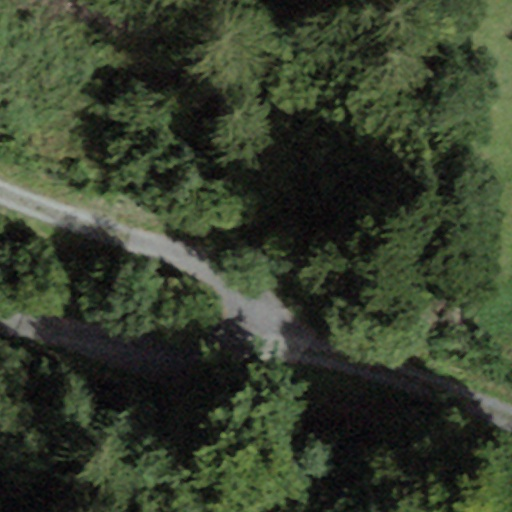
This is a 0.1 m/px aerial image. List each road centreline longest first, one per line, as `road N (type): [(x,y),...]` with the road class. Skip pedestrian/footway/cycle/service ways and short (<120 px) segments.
road 1 (track): [(290,350),(200,255),(0,185)]
road 2 (track): [(0,315),(233,368),(290,350)]
road 3 (track): [(290,350),(511,402)]
